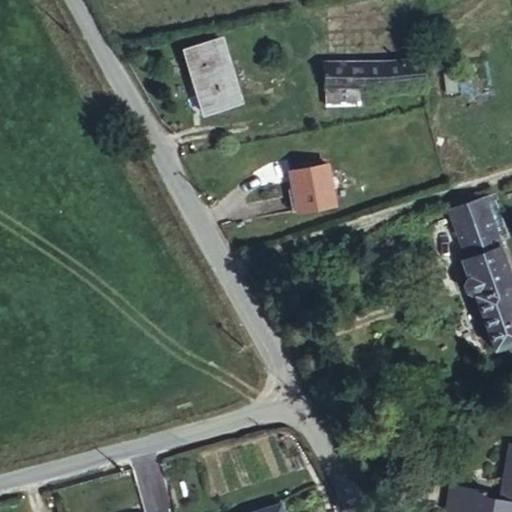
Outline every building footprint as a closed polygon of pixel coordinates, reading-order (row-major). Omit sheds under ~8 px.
[(203,113),(239,101),(220,38),(184,49),(203,113)] [(424,87),(423,58),(378,61),(323,62),(323,103),(356,103),(356,87),(421,87),(424,87)] [(420,109),(425,109),(421,87),(356,87),(356,103),(364,103),(364,116),(420,109)] [(332,205),(326,165),(290,171),(296,210),(332,205)] [(467,257),(500,245),(489,217),(456,229),(466,257),(467,257)] [(493,350),(511,343),(511,277),(500,245),(467,257),(466,257),(461,259),(468,277),(467,278),(466,278),(464,283),(464,284),(466,290),(472,293),(473,292),(493,350)] [(499,497),(496,511),(511,511),(511,442),(509,442),(499,497)] [(360,462),(362,466),(376,459),(373,454),(360,462)] [(362,466),(365,470),(379,465),(376,459),(362,466)] [(379,465),(365,470),(372,484),(385,477),(379,465)] [(482,511),(485,495),(486,490),(450,483),(445,511),(450,511),(482,511)] [(482,511),(496,511),(499,497),(485,495),(482,511)] [(282,511),(280,503),(252,511),(282,511)]
